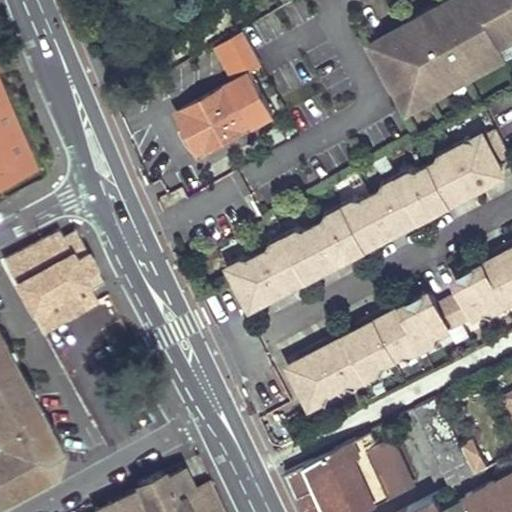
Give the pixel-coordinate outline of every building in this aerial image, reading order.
[(511,0),(458,0),(461,4),(416,29),(411,20),(373,41),(406,100),(429,88),(433,95),(447,87),(442,78),(488,53),(493,62),(509,53),(504,44),(511,39),(511,0)] [(461,4),(458,0),(447,0),(411,20),(416,29),(461,4)] [(235,79),(179,110),(202,153),(276,112),(253,69),(263,64),(244,28),(221,42),(232,61),(227,63),(235,79)] [(442,78),(447,87),(493,62),(488,53),(442,78)] [(0,82),(0,174),(34,160),(0,82)] [(406,100),(410,107),(433,95),(429,88),(406,100)] [(509,153),(494,127),(473,137),(466,134),(436,150),(433,157),(417,167),(410,164),(379,181),(377,189),(362,197),(354,194),(322,211),(320,219),(305,227),(297,224),(267,240),(264,249),(248,258),(240,254),(226,262),(249,306),(263,298),(266,303),(295,289),(292,283),(318,269),(321,275),(352,259),(349,253),(375,239),(378,245),(408,229),(405,223),(432,209),(435,215),(464,200),(461,194),(503,171),(497,160),(509,153)] [(5,254),(5,256),(44,328),(98,300),(83,272),(95,265),(77,228),(63,235),(59,227),(5,254)] [(511,235),(493,246),(496,252),(452,275),(458,287),(433,300),(427,288),(386,310),(383,303),(354,318),(357,325),(330,339),(327,332),(297,348),(300,355),(287,361),(310,406),(325,398),(328,390),(343,382),(352,384),(382,369),(384,360),(400,352),(408,355),(438,340),(441,331),(481,310),(490,312),(511,301),(511,235)] [(9,342),(0,326),(0,369),(13,363),(4,346),(9,342)] [(0,385),(20,375),(13,363),(0,369),(0,385)] [(29,392),(20,375),(0,385),(0,421),(9,417),(17,420),(7,457),(14,461),(24,479),(45,467),(48,473),(57,468),(65,444),(34,389),(29,392)] [(472,461),(466,448),(462,441),(459,434),(438,393),(415,404),(452,483),(477,470),(476,469),(472,461)] [(9,417),(0,421),(0,463),(14,491),(48,473),(45,467),(24,479),(14,461),(7,457),(17,420),(9,417)] [(483,431),(480,424),(459,434),(462,441),(483,431)] [(380,445),(371,427),(286,470),(305,511),(356,511),(401,490),(380,445)] [(380,445),(401,490),(414,484),(393,438),(380,445)] [(501,456),(498,449),(472,461),(476,469),(501,456)] [(14,491),(0,463),(0,492),(3,497),(14,491)] [(166,466),(137,479),(151,509),(145,511),(191,511),(184,495),(197,489),(185,465),(169,473),(166,466)] [(398,511),(511,511),(511,468),(511,470),(511,472),(511,480),(499,487),(495,478),(466,493),(471,502),(452,511),(445,511),(435,493),(398,511)] [(511,472),(511,470),(495,478),(499,487),(511,480),(511,472)] [(134,487),(95,506),(97,511),(145,511),(151,509),(137,479),(131,482),(134,487)] [(197,489),(184,495),(191,511),(227,511),(214,481),(197,489)]
